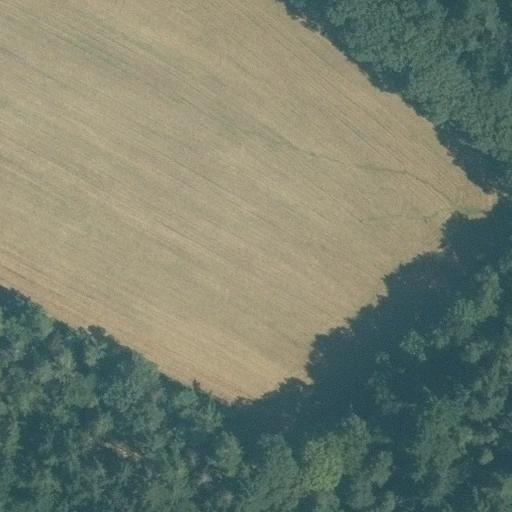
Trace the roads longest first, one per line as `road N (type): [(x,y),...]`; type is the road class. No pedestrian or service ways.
road 1 (track): [(279,511),(511,286)]
road 2 (track): [(511,162),(347,0)]
